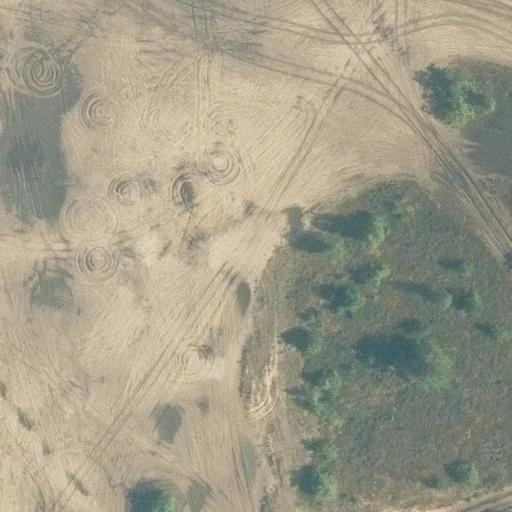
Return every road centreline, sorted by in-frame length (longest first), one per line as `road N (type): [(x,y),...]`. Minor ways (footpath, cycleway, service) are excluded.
road 1 (track): [(511,276),(453,184),(85,0)]
road 2 (track): [(511,47),(483,37),(158,0)]
road 3 (track): [(381,154),(511,162)]
